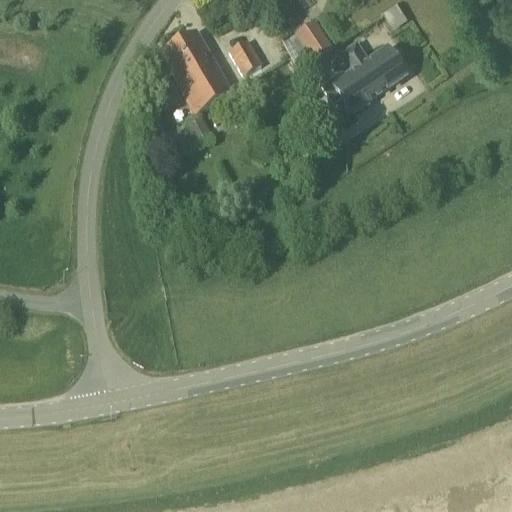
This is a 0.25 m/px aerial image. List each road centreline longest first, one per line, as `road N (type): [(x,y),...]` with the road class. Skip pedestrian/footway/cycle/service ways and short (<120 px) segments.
road 1 (unclassified): [(511,284),(360,346),(110,405)]
road 2 (unclassified): [(171,0),(105,112),(85,238),(90,306)]
